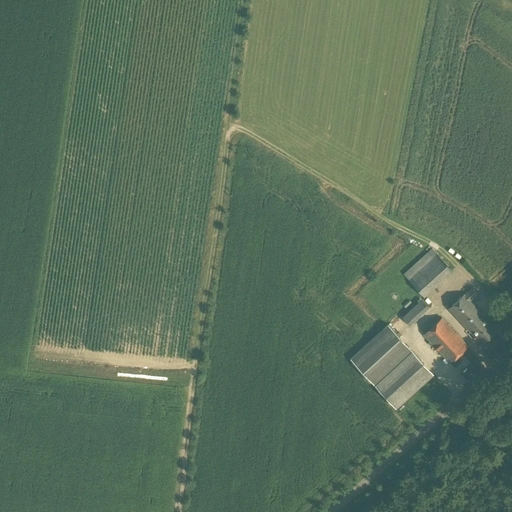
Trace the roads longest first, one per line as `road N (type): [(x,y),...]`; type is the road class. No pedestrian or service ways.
road 1 (track): [(178,511),(248,0)]
road 2 (track): [(332,511),(511,349)]
